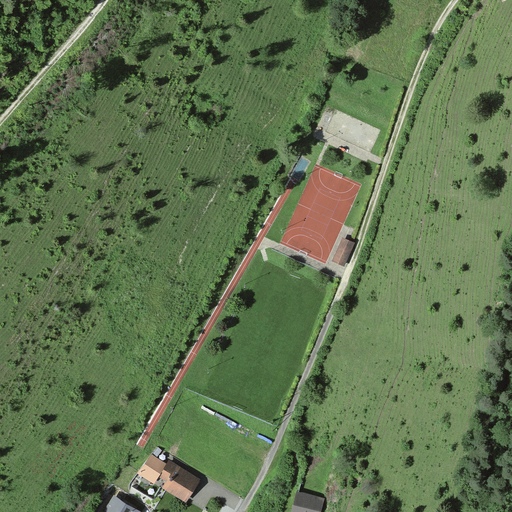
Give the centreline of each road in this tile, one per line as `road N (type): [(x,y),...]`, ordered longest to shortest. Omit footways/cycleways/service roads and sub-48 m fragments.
road 1 (residential): [(240,511),(284,431),(437,23)]
road 2 (track): [(0,123),(106,0)]
